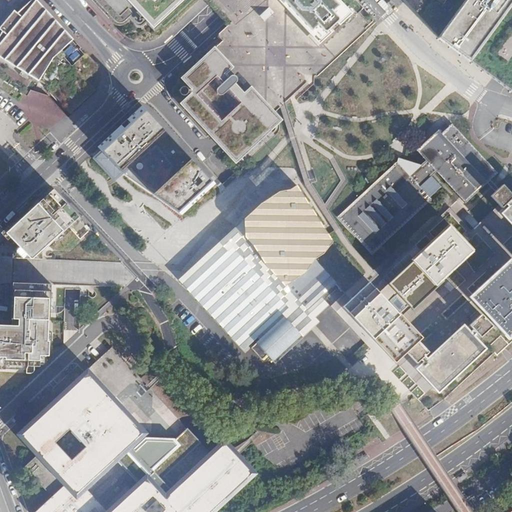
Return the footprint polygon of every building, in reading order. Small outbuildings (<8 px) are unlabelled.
[(60,53),(69,44),(28,0),(23,0),(15,8),(13,8),(0,23),(0,58),(39,81),(40,80),(49,66),(53,69),(64,56),(60,53)] [(0,0),(0,70),(27,87),(31,88),(39,81),(0,58),(0,23),(13,8),(15,8),(23,0),(0,0)] [(35,0),(28,0),(69,44),(73,40),(35,0)] [(91,0),(114,25),(121,26),(126,24),(130,20),(134,25),(137,27),(140,28),(143,27),(147,24),(155,33),(160,28),(162,29),(164,30),(196,0),(91,0)] [(208,0),(230,23),(262,0),(208,0)] [(220,38),(209,47),(215,53),(235,75),(236,76),(237,78),(238,78),(272,115),(287,101),(323,68),(373,22),(352,0),(262,0),(230,23),(219,34),(219,37),(220,38)] [(439,39),(465,58),(493,78),(511,92),(511,0),(402,0),(404,2),(439,39)] [(49,66),(40,80),(50,86),(50,89),(71,113),(95,90),(86,80),(97,70),(97,66),(73,40),(69,44),(60,53),(64,56),(53,69),(49,66)] [(235,75),(215,53),(209,47),(209,48),(195,61),(194,61),(191,64),(190,65),(190,66),(186,69),(185,70),(185,71),(184,71),(184,72),(184,73),(184,74),(184,75),(184,76),(184,77),(185,77),(186,78),(186,79),(188,78),(189,79),(187,80),(190,83),(192,85),(192,86),(193,86),(193,87),(193,88),(194,88),(194,89),(194,90),(196,90),(198,87),(190,79),(199,71),(213,57),(225,69),(223,71),(222,77),(229,77),(230,76),(231,76),(232,75),(233,75),(234,75),(235,75)] [(238,79),(238,78),(237,78),(236,76),(235,75),(234,75),(233,75),(232,75),(231,76),(230,76),(229,77),(222,77),(223,71),(225,69),(213,57),(199,71),(190,79),(198,87),(196,90),(195,93),(198,96),(189,104),(195,110),(207,123),(220,137),(233,151),(236,155),(251,141),(266,127),(272,121),(265,112),(251,98),(249,95),(247,97),(241,90),(243,89),(239,85),(238,87),(235,84),(236,83),(237,82),(238,81),(238,80),(238,79)] [(279,123),(278,121),(272,115),(238,78),(238,79),(238,80),(238,81),(237,82),(236,83),(235,84),(238,87),(239,85),(243,89),(241,90),(247,97),(249,95),(251,98),(265,112),(272,121),(266,127),(251,141),(236,155),(233,151),(220,137),(207,123),(195,110),(189,104),(198,96),(195,93),(194,93),(193,95),(193,96),(192,97),(191,98),(190,99),(185,104),(185,105),(187,103),(188,105),(187,106),(198,118),(199,117),(200,118),(199,119),(210,131),(211,130),(212,131),(211,132),(222,144),(223,143),(224,144),(223,145),(234,157),(236,156),(237,157),(235,159),(238,161),(239,162),(240,163),(241,163),(242,163),(243,163),(244,163),(245,163),(246,162),(249,160),(250,160),(254,156),(268,142),(276,134),(278,133),(278,132),(279,132),(279,131),(279,130),(280,129),(280,128),(280,127),(280,125),(279,124),(279,123)] [(189,90),(189,89),(188,89),(188,88),(187,87),(186,87),(186,86),(185,86),(184,86),(183,86),(183,87),(182,87),(181,88),(180,89),(180,90),(180,91),(180,92),(180,93),(181,94),(182,95),(183,95),(184,96),(185,96),(186,95),(187,95),(188,94),(188,93),(189,93),(189,92),(189,91),(189,90)] [(162,128),(142,107),(99,148),(102,151),(118,168),(162,128)] [(442,134),(439,130),(416,151),(426,161),(436,172),(460,198),(464,202),(465,203),(487,183),(493,189),(496,186),(490,181),(498,174),(492,167),(491,167),(485,160),(478,153),(471,145),(465,138),(464,138),(457,131),(458,131),(452,124),(449,127),(445,131),(442,134)] [(200,168),(162,128),(118,168),(122,172),(125,174),(164,202),(200,168)] [(122,172),(102,151),(93,159),(115,182),(116,181),(122,176),(125,174),(122,172)] [(441,187),(431,176),(422,166),(398,158),(397,166),(342,217),(372,250),(441,187)] [(431,176),(436,172),(426,161),(422,166),(431,176)] [(215,184),(200,168),(164,202),(182,214),(215,184)] [(464,202),(460,198),(405,249),(377,274),(366,285),(360,290),(347,302),(342,307),(348,313),(352,318),(357,322),(370,336),(371,337),(395,364),(398,367),(392,372),(399,379),(402,382),(409,390),(411,392),(414,395),(418,400),(428,411),(445,399),(495,353),(497,356),(511,342),(511,192),(511,194),(503,185),(498,189),(495,192),(493,189),(487,183),(465,203),(464,202)] [(13,259),(14,259),(14,242),(6,233),(54,189),(51,186),(5,230),(1,234),(13,246),(13,259)] [(303,305),(307,310),(322,297),(337,283),(319,264),(316,259),(324,254),(333,242),(328,234),(297,187),(297,186),(244,220),(244,221),(240,223),(219,243),(229,253),(191,288),(245,346),(251,340),(255,344),(251,348),(262,359),(267,355),(275,364),(304,337),(295,328),(299,324),(291,316),(303,305)] [(14,259),(43,260),(43,252),(80,217),(54,189),(6,233),(14,242),(14,259)] [(39,368),(41,368),(41,366),(41,357),(50,357),(50,342),(49,342),(49,321),(51,321),(52,285),(13,284),(12,320),(11,326),(0,325),(0,369),(7,370),(7,367),(26,367),(26,362),(29,362),(28,368),(28,369),(27,371),(27,375),(31,375),(33,375),(34,374),(35,373),(35,371),(35,367),(39,368)] [(196,438),(188,429),(131,368),(112,347),(95,363),(89,369),(17,435),(37,456),(25,467),(52,497),(35,511),(38,511),(69,483),(24,435),(88,376),(140,433),(82,486),(106,511),(113,511),(147,481),(148,483),(196,438)] [(140,433),(88,376),(24,435),(69,483),(38,511),(116,511),(148,483),(147,481),(113,511),(106,511),(82,486),(140,433)] [(224,444),(212,455),(209,451),(196,438),(148,483),(155,490),(159,486),(159,481),(173,482),(173,486),(176,491),(224,446),(249,473),(207,511),(209,511),(251,473),(236,457),(224,444)] [(148,483),(116,511),(207,511),(249,473),(224,446),(176,491),(173,486),(173,482),(159,481),(159,486),(155,490),(148,483)]
